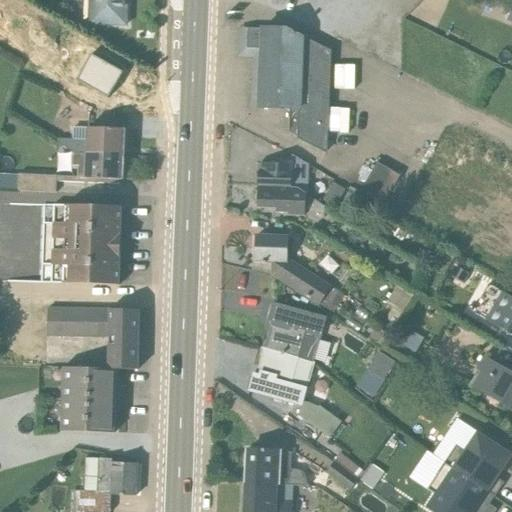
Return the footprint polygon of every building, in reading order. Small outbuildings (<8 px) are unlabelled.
[(89,0),(89,26),(127,27),(128,0),(89,0)] [(328,157),(332,54),(306,40),(305,43),(249,31),(239,31),(239,60),(254,61),(252,110),(290,112),(290,135),(328,157)] [(59,141),(58,145),(73,154),(124,156),(124,132),(76,130),(76,141),(59,141)] [(123,182),(124,156),(73,154),(73,168),(78,168),(78,179),(0,175),(0,191),(56,195),(56,194),(57,184),(120,186),(120,182),(123,182)] [(276,166),(259,166),(259,188),(299,190),(309,197),(310,168),(293,158),(292,163),(276,162),(276,166)] [(378,165),(361,194),(384,207),(402,179),(378,165)] [(334,185),(323,203),(336,210),(346,192),(334,185)] [(306,219),(317,226),(325,220),(326,209),(309,197),(299,190),(259,188),(258,211),(277,212),(277,215),(288,216),(289,218),(306,219)] [(122,209),(44,206),(42,284),(120,287),(122,209)] [(320,308),(334,316),(346,298),(289,261),(290,238),(255,237),(255,264),(272,265),(272,278),(319,309),(320,308)] [(2,281),(12,280),(11,261),(1,261),(2,281)] [(511,299),(490,286),(481,301),(484,303),(477,317),(511,336),(511,299)] [(327,320),(274,305),(261,349),(314,364),(327,320)] [(117,371),(139,371),(140,367),(140,312),(48,309),(48,339),(108,341),(108,370),(117,371)] [(314,364),(261,349),(249,393),(302,408),(314,364)] [(505,371),(483,359),(476,371),(481,373),(472,388),(511,410),(511,367),(508,365),(505,371)] [(117,371),(108,370),(63,368),(61,433),(115,435),(117,371)] [(320,409),(310,422),(330,439),(341,425),(320,409)] [(461,418),(449,435),(463,444),(474,426),(461,418)] [(456,447),(445,464),(453,470),(490,494),(495,498),(504,484),(497,480),(511,457),(511,456),(477,433),(464,452),(456,447)] [(247,450),(245,485),(308,488),(307,481),(304,476),(300,473),(291,472),(292,455),(282,454),(282,452),(247,450)] [(360,482),(366,474),(341,456),(335,463),(360,482)] [(137,498),(139,465),(114,464),(114,461),(113,460),(86,459),(84,492),(72,492),(71,511),(109,511),(112,496),(137,498)] [(351,492),(360,482),(335,463),(327,474),(351,492)] [(478,511),(490,494),(453,470),(426,511),(478,511)] [(293,488),(245,485),(243,511),(293,511),(294,504),(293,504),(293,488)]
